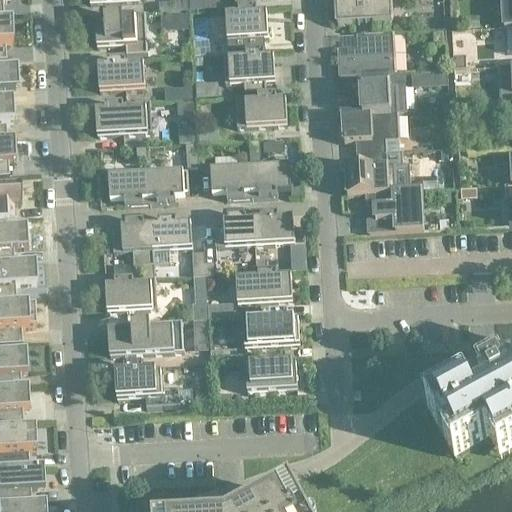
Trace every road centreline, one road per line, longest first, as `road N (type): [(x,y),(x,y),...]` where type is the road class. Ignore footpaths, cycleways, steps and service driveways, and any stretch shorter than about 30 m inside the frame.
road 1 (residential): [(64,221),(326,207)]
road 2 (residential): [(77,458),(64,221)]
road 3 (residential): [(77,458),(312,442)]
road 4 (residential): [(64,221),(51,0)]
road 5 (residential): [(326,207),(313,0)]
road 6 (residential): [(333,323),(511,313)]
